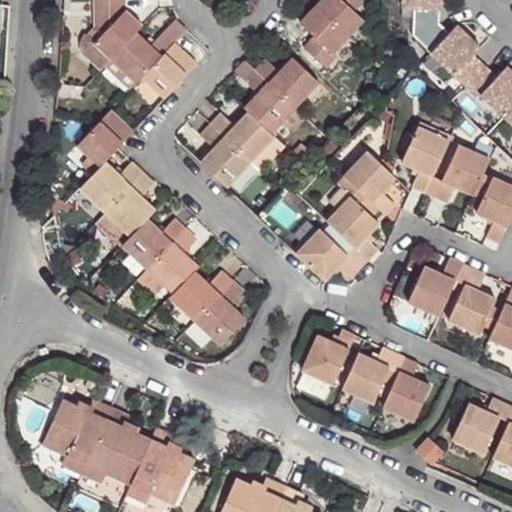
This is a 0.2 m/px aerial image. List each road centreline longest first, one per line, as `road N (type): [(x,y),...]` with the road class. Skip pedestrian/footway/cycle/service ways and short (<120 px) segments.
road 1 (residential): [(298,290),(161,157),(156,135),(228,48)]
road 2 (residential): [(235,398),(477,511)]
road 3 (residential): [(0,297),(235,398)]
road 4 (residential): [(353,313),(406,236),(421,228),(509,265)]
road 5 (residential): [(353,313),(511,389)]
road 6 (residential): [(27,0),(11,165)]
road 7 (residential): [(235,398),(298,290)]
